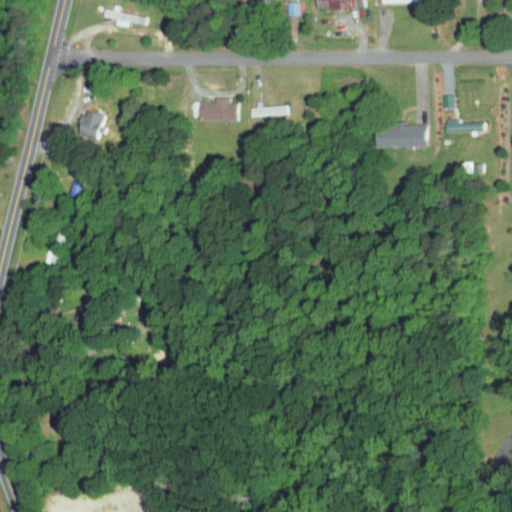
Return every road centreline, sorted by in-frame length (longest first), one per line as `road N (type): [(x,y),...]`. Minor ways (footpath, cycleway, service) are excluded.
road 1 (tertiary): [(18,511),(0,459),(48,58),(62,0)]
road 2 (residential): [(48,58),(511,57)]
